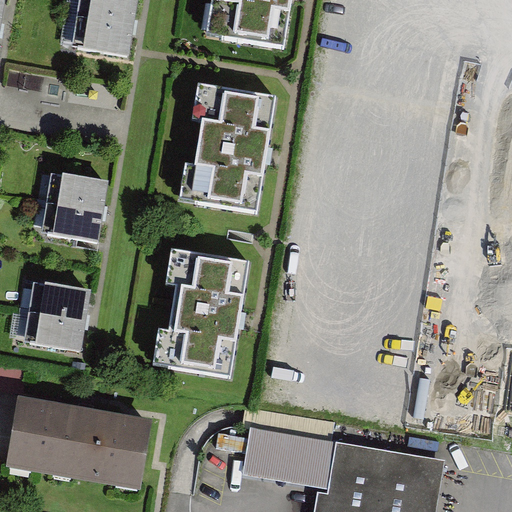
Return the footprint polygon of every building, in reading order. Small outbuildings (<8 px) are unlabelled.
[(135,0),(85,0),(76,53),(124,62),(135,0)] [(286,0),(216,0),(216,4),(207,3),(201,40),(278,52),(286,0)] [(271,100),(192,88),(187,124),(197,125),(191,169),(181,168),(176,205),(253,217),(271,100)] [(106,188),(58,179),(47,242),(95,250),(106,188)] [(245,267),(166,255),(160,290),(171,292),(164,336),(155,335),(150,372),(227,384),(245,267)] [(88,297),(40,288),(29,351),(77,359),(88,297)] [(0,389),(24,395),(29,370),(0,363),(0,389)] [(148,426),(15,403),(3,472),(136,495),(148,426)] [(435,511),(444,464),(252,432),(244,480),(321,493),(317,511),(435,511)]
